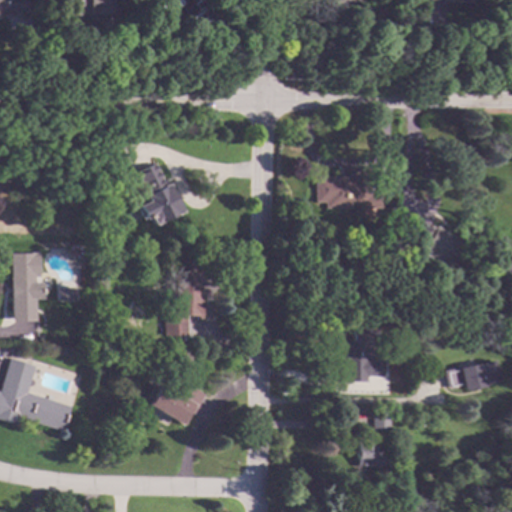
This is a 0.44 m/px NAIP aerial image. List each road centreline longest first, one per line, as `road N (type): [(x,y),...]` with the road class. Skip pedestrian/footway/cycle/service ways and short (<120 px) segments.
road 1 (tertiary): [(263,0),(252,511)]
road 2 (tertiary): [(511,101),(0,103)]
road 3 (residential): [(253,488),(99,485),(0,470)]
